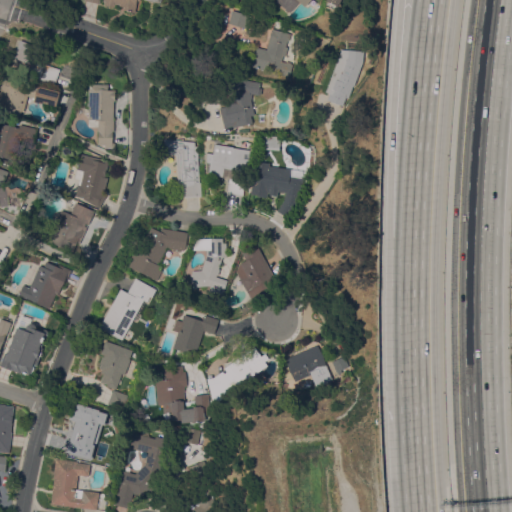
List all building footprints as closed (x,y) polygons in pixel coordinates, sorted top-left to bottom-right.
[(137,0),(135,11),(119,7),(119,4),(116,3),(115,6),(108,4),(108,0),(137,0)] [(309,0),(304,6),(299,1),(289,12),(287,10),(287,11),(285,9),(285,8),(276,0),(309,0)] [(232,9),(253,16),(249,29),(220,20),(223,11),(231,14),(232,9)] [(285,56),(283,55),(281,60),(286,62),(286,60),(291,62),(290,63),(292,63),(289,76),(253,66),(258,47),(266,49),(272,28),(290,33),(289,40),(287,40),(285,46),(287,46),(285,56)] [(59,68),(54,84),(29,75),(32,66),(13,59),(20,40),(49,50),(45,63),(59,68)] [(341,49),(363,49),(363,61),(353,85),(348,98),(345,97),(342,105),(327,99),(329,93),(325,91),(341,49)] [(20,110),(21,110),(19,116),(0,110),(0,91),(4,77),(37,86),(37,84),(60,92),(56,107),(33,101),(34,97),(25,94),(20,110)] [(252,122),(233,127),(233,125),(224,127),(218,103),(233,99),(238,77),(260,82),(259,87),(261,87),(260,94),(259,93),(258,94),(252,93),(250,99),(254,114),(250,115),(252,122)] [(113,120),(114,120),(113,131),(112,131),(112,142),(114,142),(114,147),(105,147),(105,144),(97,144),(98,129),(97,129),(97,126),(88,126),(88,119),(89,83),(108,83),(108,89),(115,89),(114,100),(113,100),(113,120)] [(37,128),(33,143),(19,140),(15,159),(0,155),(0,122),(19,127),(20,124),(37,128)] [(183,185),(178,185),(176,154),(162,153),(164,138),(194,141),(194,145),(197,145),(199,182),(200,181),(201,196),(183,196),(183,185)] [(222,176),(208,174),(209,162),(205,161),(206,152),(213,153),(214,143),(233,146),(233,147),(249,149),(246,170),(223,167),(222,176)] [(108,160),(104,176),(107,177),(103,193),(106,194),(99,207),(83,198),(83,197),(75,195),(79,178),(74,177),(76,168),(77,168),(81,153),(108,160)] [(12,161),(10,167),(2,164),(4,158),(12,161)] [(290,168),(289,174),(301,176),(299,193),(298,204),(289,218),(277,210),(284,199),(283,199),(284,192),(267,190),(267,196),(251,194),(255,161),(265,162),(264,165),(290,168)] [(0,167),(8,171),(4,182),(0,181),(0,167)] [(229,177),(245,180),(243,194),(227,192),(229,177)] [(94,210),(89,222),(86,220),(79,235),(54,224),(61,209),(70,213),(75,202),(94,210)] [(126,265),(135,248),(144,252),(156,227),(188,232),(185,250),(167,247),(158,264),(163,267),(156,280),(126,265)] [(192,238),(195,238),(222,238),(222,242),(226,242),(226,257),(222,256),(219,266),(220,267),(217,275),(216,274),(216,275),(227,280),(224,289),(221,289),(220,292),(216,291),(216,292),(208,290),(210,285),(196,286),(196,288),(193,288),(192,283),(191,283),(190,274),(192,274),(192,270),(201,269),(206,255),(206,249),(192,249),(192,246),(192,238)] [(238,277),(239,276),(236,270),(239,263),(246,259),(241,251),(256,243),(276,280),(274,282),(277,287),(252,300),(247,291),(248,290),(247,290),(246,291),(244,286),(238,277)] [(49,307),(26,297),(26,298),(19,294),(23,284),(29,287),(39,264),(43,266),(46,261),(68,271),(57,294),(55,293),(49,307)] [(136,321),(133,319),(122,339),(99,327),(120,288),(127,292),(135,277),(156,289),(152,296),(150,295),(136,321)] [(195,355),(172,347),(178,331),(172,329),(176,319),(181,320),(183,314),(202,320),(204,314),(219,319),(214,333),(203,330),(195,355)] [(0,318),(11,322),(6,334),(5,334),(0,347),(0,318)] [(24,329),(26,324),(31,322),(34,324),(36,327),(42,329),(44,328),(46,329),(48,332),(47,334),(45,335),(40,347),(42,347),(41,351),(41,352),(40,355),(39,356),(38,358),(39,358),(36,365),(34,364),(30,375),(21,371),(20,373),(0,365),(4,352),(7,353),(17,326),(24,329)] [(132,350),(129,358),(130,358),(124,374),(121,373),(115,388),(106,384),(107,383),(100,381),(103,373),(100,372),(101,368),(99,367),(100,364),(99,362),(101,356),(103,355),(104,354),(100,353),(105,339),(132,350)] [(317,345),(331,379),(316,385),(311,374),(295,381),(285,359),(317,345)] [(211,393),(207,378),(213,377),(225,369),(224,367),(254,347),(261,356),(265,353),(268,358),(264,361),(267,365),(258,372),(258,373),(255,375),(254,374),(232,389),(227,390),(221,398),(219,404),(214,402),(212,401),(211,393)] [(194,395),(208,393),(210,414),(204,414),(204,420),(193,421),(181,422),(181,419),(172,420),(171,412),(163,412),(162,404),(158,405),(155,380),(165,379),(163,367),(182,365),(183,371),(185,371),(186,386),(184,386),(185,391),(184,391),(185,402),(185,407),(192,407),(192,405),(194,405),(194,401),(194,395)] [(127,395),(122,409),(108,403),(113,389),(127,395)] [(74,401),(108,411),(107,414),(113,416),(110,425),(101,423),(93,448),(86,445),(82,457),(65,452),(74,422),(68,420),(74,401)] [(0,403),(5,404),(5,405),(13,406),(11,432),(9,451),(9,453),(0,451),(0,403)] [(197,444),(184,441),(188,427),(200,430),(197,444)] [(123,470),(124,471),(127,470),(130,472),(136,473),(145,464),(148,452),(129,447),(133,432),(167,441),(157,475),(154,474),(151,482),(149,481),(133,499),(131,498),(128,508),(116,505),(118,495),(116,495),(123,470)] [(76,482),(79,482),(79,487),(76,487),(76,488),(99,491),(96,510),(50,504),(54,478),(53,478),(55,458),(78,461),(77,462),(90,464),(88,476),(78,474),(76,482)] [(209,472),(208,472),(211,479),(202,483),(199,476),(193,479),(188,467),(204,460),(209,472)] [(216,511),(189,511),(198,506),(195,487),(211,485),(214,503),(212,504),(216,511)]
